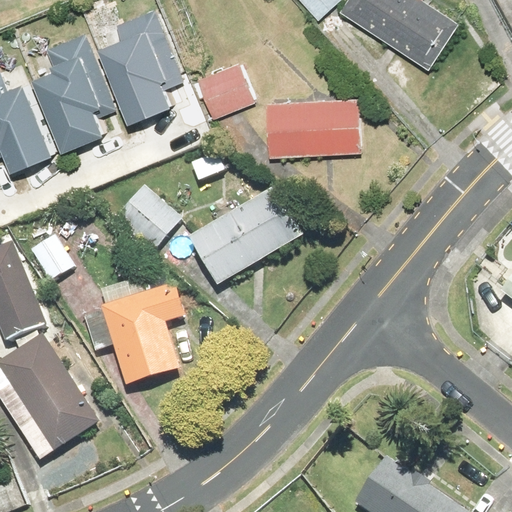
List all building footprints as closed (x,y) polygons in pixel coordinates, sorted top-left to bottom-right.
[(298,0),(317,20),(339,0),(298,0)] [(431,0),(352,0),(345,11),(432,70),(464,22),(431,0)] [(123,39),(110,45),(142,118),(181,101),(173,81),(189,74),(158,4),(116,22),(123,39)] [(56,67),(42,73),(74,147),(114,129),(105,109),(122,102),(91,32),(49,50),(56,67)] [(242,61),(195,80),(211,120),(258,101),(242,61)] [(0,68),(0,156),(13,151),(20,168),(63,149),(32,79),(16,86),(7,66),(0,68)] [(271,104),(274,157),(366,152),(364,99),(271,104)] [(223,154),(192,166),(199,184),(230,172),(223,154)] [(187,222),(146,185),(117,217),(157,254),(187,222)] [(221,288),(308,238),(278,188),(192,238),(221,288)] [(55,237),(32,252),(52,281),(74,266),(55,237)] [(51,327),(18,244),(0,250),(0,318),(10,343),(51,327)] [(180,287),(106,309),(130,389),(186,372),(172,326),(190,321),(180,287)] [(48,337),(3,366),(60,454),(105,425),(48,337)] [(466,511),(390,455),(356,500),(372,511),(466,511)]
